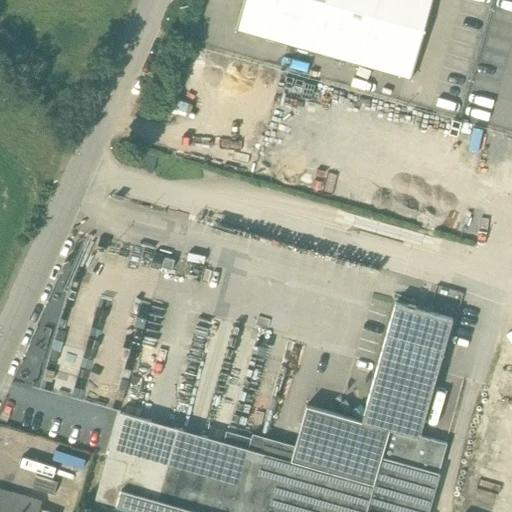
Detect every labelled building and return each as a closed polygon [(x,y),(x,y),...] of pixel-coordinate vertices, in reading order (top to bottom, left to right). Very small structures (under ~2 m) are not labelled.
[(244,0),(236,29),(411,78),(430,11),(391,0),(244,0)] [(175,260),(165,257),(162,267),(172,269),(175,260)] [(396,302),(365,409),(364,409),(361,404),(352,409),(357,418),(362,420),(419,436),(420,435),(453,318),(396,302)] [(356,419),(306,404),(294,448),(265,440),(265,441),(213,426),(210,437),(120,411),(96,497),(147,511),(428,511),(440,472),(439,471),(447,443),(420,435),(419,436),(362,420),(357,418),(356,419)] [(0,470),(19,475),(21,465),(61,474),(68,443),(0,428),(0,470)] [(58,483),(36,476),(32,487),(54,494),(58,483)] [(41,502),(0,490),(0,511),(54,511),(39,508),(41,502)]
